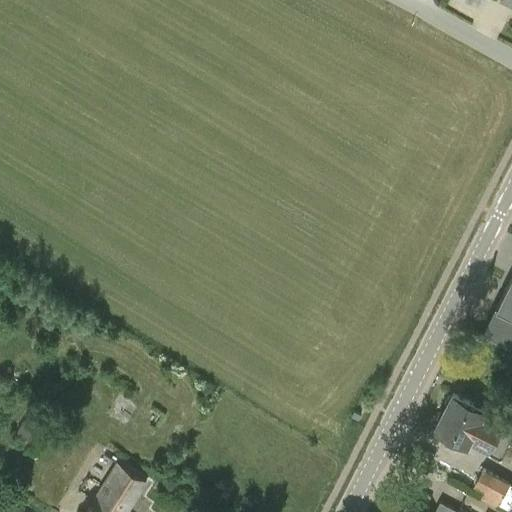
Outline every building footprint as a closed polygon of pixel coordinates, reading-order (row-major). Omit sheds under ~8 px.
[(511,273),(484,329),(511,342),(511,273)] [(435,427),(468,444),(500,459),(511,435),(511,421),(452,392),(435,427)] [(130,511),(150,482),(118,462),(91,504),(85,511),(130,511)] [(510,482),(483,467),(474,483),(485,490),(480,497),(496,507),(510,482)] [(20,511),(0,499),(0,511),(20,511)] [(402,511),(488,511),(475,505),(471,511),(463,511),(440,500),(433,511),(422,511),(406,504),(402,511)]
